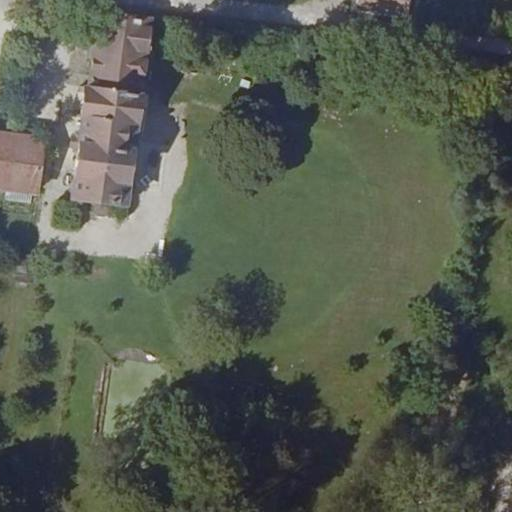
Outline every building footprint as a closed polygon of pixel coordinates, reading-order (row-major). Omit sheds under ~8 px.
[(348,0),(348,5),(404,12),(405,0),(348,0)] [(511,0),(439,0),(511,8),(511,0)] [(72,190),(91,193),(122,196),(124,181),(134,182),(141,131),(131,130),(145,12),(95,5),(87,75),(81,78),(77,109),(82,110),(79,130),(75,134),(73,146),(77,147),(72,190)] [(41,147),(0,141),(0,183),(6,184),(5,194),(30,197),(31,187),(36,188),(41,147)] [(120,215),(122,196),(91,193),(89,210),(120,215)]
